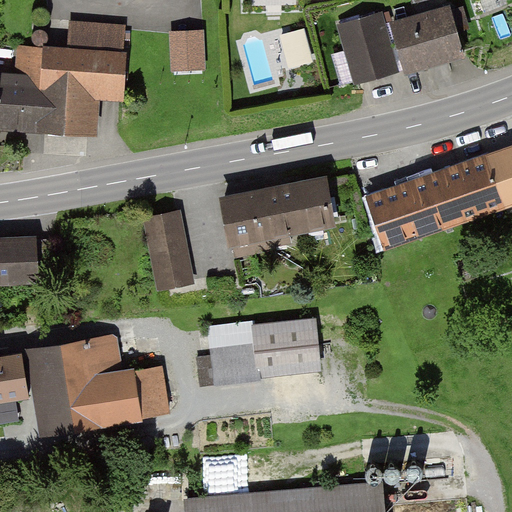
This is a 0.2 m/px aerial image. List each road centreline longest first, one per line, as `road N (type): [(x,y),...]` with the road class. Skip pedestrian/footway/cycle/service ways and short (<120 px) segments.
road 1 (primary): [(511,95),(374,135),(0,202)]
road 2 (track): [(186,405),(364,404),(464,428),(489,466),(500,511)]
